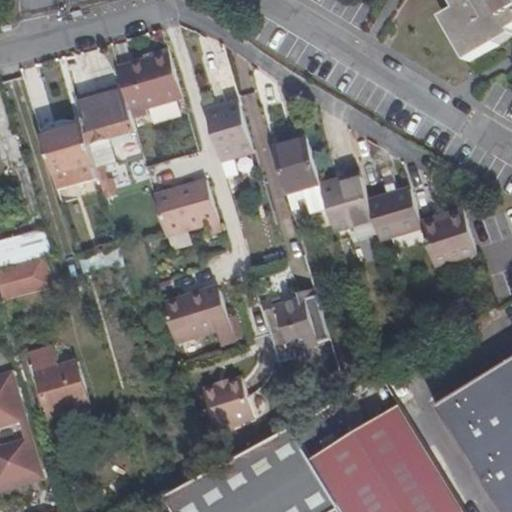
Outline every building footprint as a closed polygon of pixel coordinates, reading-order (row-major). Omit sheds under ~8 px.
[(511,0),(455,0),(461,10),(447,18),(472,61),(511,38),(511,0)] [(170,50),(158,53),(173,101),(184,98),(170,50)] [(173,101),(158,53),(154,54),(155,58),(121,68),(124,83),(135,118),(148,115),(147,109),(173,101)] [(124,83),(78,96),(85,126),(91,144),(111,139),(138,131),(135,118),(124,83)] [(254,158),(239,109),(210,118),(211,122),(224,167),(254,158)] [(59,190),(100,177),(93,153),(91,144),(85,126),(43,138),(59,190)] [(29,167),(19,134),(3,139),(12,172),(29,167)] [(310,140),(308,135),(289,141),(291,146),(310,140)] [(100,151),(104,161),(116,157),(111,139),(91,144),(93,153),(100,151)] [(308,203),(312,216),(331,211),(323,186),(310,140),(291,146),(305,193),(308,203)] [(291,146),(289,141),(272,146),(273,151),(291,146)] [(288,198),(298,195),(305,193),(291,146),(273,151),(288,198)] [(100,177),(106,199),(113,196),(104,161),(100,151),(93,153),(100,177)] [(365,180),(363,175),(340,182),(341,186),(365,180)] [(331,211),(337,233),(356,227),(377,221),(371,203),(365,180),(341,186),(340,182),(323,186),(331,211)] [(200,184),(216,233),(222,231),(209,181),(200,184)] [(208,235),(216,233),(200,184),(156,195),(167,237),(206,226),(208,235)] [(390,198),(400,195),(397,185),(387,188),(390,198)] [(382,237),(384,243),(401,238),(426,229),(425,225),(414,190),(400,195),(390,198),(371,203),(377,221),(382,237)] [(301,205),(308,203),(305,193),(298,195),(301,205)] [(438,269),(481,256),(466,212),(450,217),(451,221),(434,227),(426,229),(438,269)] [(425,225),(426,229),(434,227),(451,221),(450,217),(425,225)] [(360,243),(382,237),(377,221),(356,227),(360,243)] [(191,233),(171,239),(174,252),(194,246),(191,233)] [(0,262),(27,255),(51,247),(48,235),(0,249),(0,262)] [(121,246),(101,253),(105,268),(125,262),(121,246)] [(0,262),(0,269),(21,264),(44,257),(53,255),(51,247),(27,255),(0,262)] [(101,253),(81,260),(85,274),(103,268),(105,268),(101,253)] [(44,257),(21,264),(27,284),(50,277),(44,257)] [(21,264),(0,269),(0,282),(5,303),(31,296),(27,284),(21,264)] [(50,277),(27,284),(31,296),(54,289),(50,277)] [(164,303),(177,343),(193,339),(218,331),(222,344),(237,339),(220,286),(164,303)] [(312,347),(332,341),(317,291),(300,296),(302,303),(299,304),(312,347)] [(294,352),(312,347),(299,304),(277,310),(275,303),(265,306),(282,366),(297,362),(294,352)] [(51,416),(94,404),(82,361),(61,368),(55,347),(34,353),(51,416)] [(511,511),(511,360),(439,405),(504,511),(511,511)] [(219,432),(258,420),(244,378),(206,390),(219,432)] [(10,380),(0,382),(0,486),(37,476),(10,380)] [(468,511),(401,401),(311,455),(345,511),(468,511)] [(329,511),(339,506),(289,425),(250,447),(164,496),(173,511),(329,511)]
